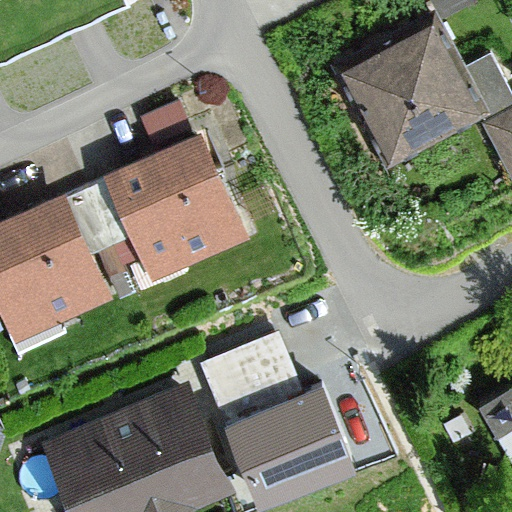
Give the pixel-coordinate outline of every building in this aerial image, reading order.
[(479,110),(432,18),(339,65),(386,157),(479,110)] [(511,174),(511,107),(483,122),(511,175),(511,174)] [(63,187),(0,215),(0,314),(9,333),(107,289),(91,253),(130,236),(147,273),(245,230),(199,128),(99,172),(102,178),(66,194),(63,187)] [(511,379),(479,397),(511,456),(511,379)] [(169,511),(230,486),(186,382),(42,444),(70,511),(169,511)] [(322,387),(225,427),(253,495),(350,455),(322,387)]
